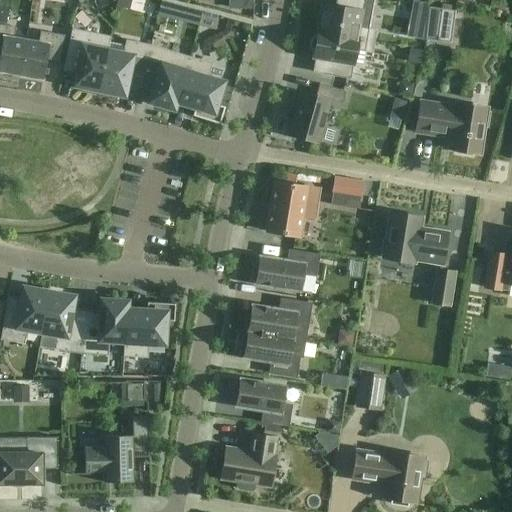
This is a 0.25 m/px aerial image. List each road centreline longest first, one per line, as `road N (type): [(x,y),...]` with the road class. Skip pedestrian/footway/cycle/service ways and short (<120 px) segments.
road 1 (residential): [(511,195),(240,156)]
road 2 (residential): [(0,97),(240,156)]
road 3 (residential): [(213,282),(180,500)]
road 4 (residential): [(213,282),(0,257)]
road 5 (residential): [(280,0),(240,156)]
road 6 (residential): [(240,156),(213,282)]
